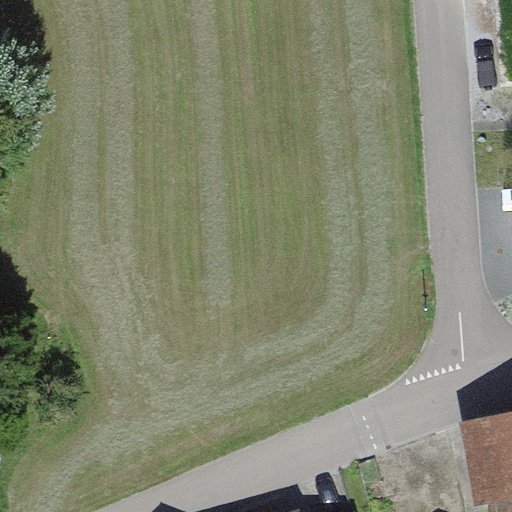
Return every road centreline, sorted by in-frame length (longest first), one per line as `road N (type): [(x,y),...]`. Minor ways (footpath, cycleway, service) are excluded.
road 1 (residential): [(478,376),(451,0)]
road 2 (unclassified): [(478,376),(192,511)]
